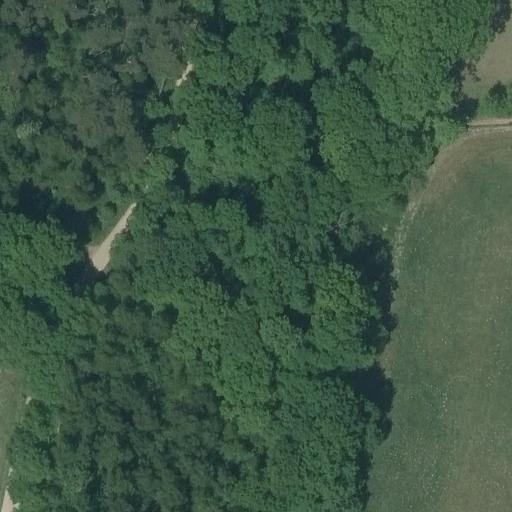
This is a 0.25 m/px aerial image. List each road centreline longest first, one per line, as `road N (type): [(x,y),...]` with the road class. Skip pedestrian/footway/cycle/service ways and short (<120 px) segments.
road 1 (track): [(95,263),(36,389),(10,511)]
road 2 (track): [(165,152),(274,135),(327,144)]
road 3 (track): [(194,0),(165,152)]
